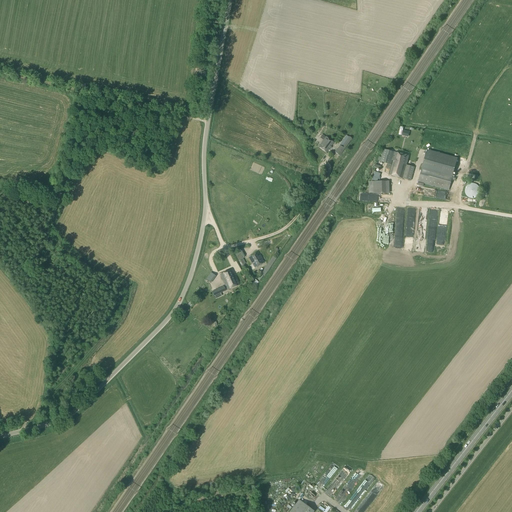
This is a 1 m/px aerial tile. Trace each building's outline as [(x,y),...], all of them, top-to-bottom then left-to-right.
[(338,144),(340,146),(341,147),(349,137),(345,134),(338,144)] [(318,147),(326,153),(333,143),(326,137),(318,147)] [(341,147),(340,146),(335,153),(339,156),(351,139),(349,137),(341,147)] [(386,168),(390,170),(389,175),(403,179),(406,165),(409,156),(384,149),(380,162),(387,164),(386,168)] [(418,182),(448,191),(457,160),(427,151),(418,182)] [(406,165),(403,179),(411,181),(414,168),(406,165)] [(386,181),(372,182),(373,194),(387,193),(386,181)] [(465,191),(465,193),(465,194),(466,195),(467,196),(468,197),(469,198),(471,198),(472,198),(475,198),(477,197),(477,196),(478,195),(479,194),(479,193),(479,192),(480,191),(480,190),(479,189),(479,188),(479,187),(478,186),(477,185),(476,184),(474,184),(473,183),(472,183),(470,184),(469,184),(468,185),(467,186),(466,187),(465,188),(465,189),(465,190),(465,191)] [(248,258),(255,269),(264,263),(257,252),(248,258)] [(227,253),(222,255),(225,263),(231,260),(227,253)] [(265,275),(278,259),(275,257),(262,272),(265,275)] [(211,266),(203,277),(209,281),(217,271),(211,266)] [(220,275),(227,290),(239,285),(232,269),(220,275)] [(216,290),(218,295),(226,291),(223,286),(216,290)] [(335,463),(330,469),(334,472),(339,467),(335,463)] [(347,467),(343,473),(348,477),(353,470),(347,467)] [(360,472),(355,476),(359,481),(364,477),(360,472)] [(317,483),(319,485),(327,475),(326,474),(317,483)] [(292,511),(309,511),(311,511),(300,502),(292,511)]
